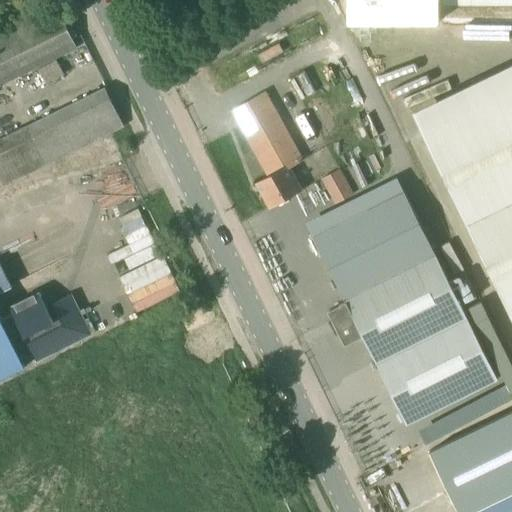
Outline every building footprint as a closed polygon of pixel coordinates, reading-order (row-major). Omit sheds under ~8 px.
[(0,84),(59,56),(77,47),(59,11),(0,40),(0,84)] [(284,30),(248,47),(258,68),(294,51),(284,30)] [(424,130),(460,202),(468,219),(511,310),(511,312),(511,63),(414,113),(424,130)] [(0,184),(1,187),(106,135),(124,127),(106,88),(0,139),(0,184)] [(262,95),(232,111),(269,175),(256,182),(271,208),(303,190),(291,168),(303,161),(266,93),(262,95)] [(335,205),(354,194),(340,168),(321,179),(335,205)] [(436,253),(403,193),(313,240),(345,300),(345,302),(328,311),(345,345),(362,337),(376,363),(468,318),(442,266),(436,253)] [(1,319),(0,316),(0,379),(25,367),(20,357),(24,354),(26,358),(34,354),(37,361),(90,334),(71,295),(46,307),(39,293),(10,307),(13,313),(1,319)] [(468,318),(376,363),(406,424),(498,379),(468,318)] [(189,338),(189,339),(201,362),(201,363),(203,362),(231,349),(232,348),(227,338),(220,323),(219,323),(189,338)] [(511,511),(511,493),(474,511),(511,511)]
